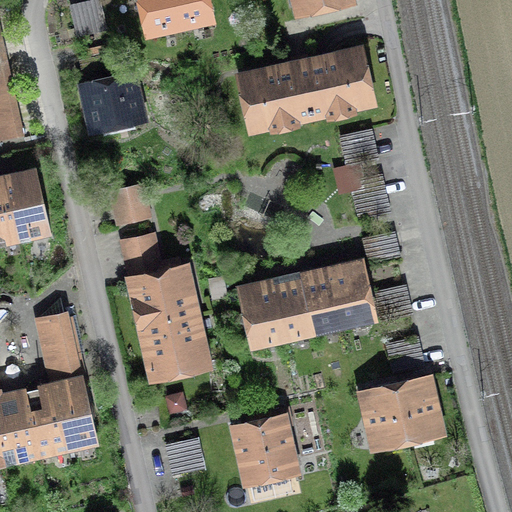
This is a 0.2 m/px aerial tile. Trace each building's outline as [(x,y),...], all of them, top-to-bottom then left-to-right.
[(106,29),(100,0),(85,4),(91,32),(106,29)] [(179,23),(179,22),(173,0),(143,0),(150,30),(151,28),(178,22),(178,23),(179,23)] [(206,15),(208,16),(204,0),(173,0),(179,22),(179,23),(180,21),(206,15)] [(71,7),(77,35),(91,32),(85,4),(71,7)] [(243,76),(254,125),(369,99),(358,50),(243,76)] [(82,57),(85,72),(113,66),(110,51),(82,57)] [(0,128),(16,125),(0,54),(0,128)] [(86,87),(94,125),(139,115),(130,77),(86,87)] [(369,129),(340,135),(344,150),(372,144),(369,129)] [(344,150),(347,165),(375,158),(372,144),(344,150)] [(33,173),(6,180),(17,232),(29,230),(31,237),(51,233),(48,219),(44,220),(33,173)] [(6,180),(0,180),(0,236),(17,232),(6,180)] [(381,183),(352,189),(356,204),(384,197),(381,183)] [(112,192),(118,221),(148,215),(141,185),(112,192)] [(356,204),(359,218),(387,212),(384,197),(356,204)] [(392,231),(363,238),(367,252),(395,246),(392,231)] [(123,241),(129,270),(159,264),(152,234),(123,241)] [(395,246),(367,252),(370,267),(398,261),(395,246)] [(359,262),(358,264),(330,271),(341,320),(341,321),(342,319),(369,313),(370,315),(359,262)] [(173,365),(177,367),(204,361),(183,268),(134,279),(138,298),(133,299),(141,335),(146,334),(154,369),(173,365)] [(341,321),(341,320),(330,271),(301,277),(312,326),(313,328),(313,326),(340,320),(340,321),(341,321)] [(313,328),(312,326),(301,277),(272,284),(284,333),(284,334),(285,332),(311,326),(312,328),(313,328)] [(284,334),(284,333),(272,284),(245,290),(243,288),(255,341),(256,339),(283,333),(283,334),(284,334)] [(403,284),(375,290),(379,305),(407,299),(403,284)] [(61,295),(38,316),(53,384),(80,378),(61,295)] [(407,299),(379,305),(382,320),(410,313),(407,299)] [(415,337),(387,343),(390,358),(419,351),(415,337)] [(390,358),(394,372),(422,366),(419,351),(390,358)] [(439,429),(428,380),(396,387),(407,436),(439,429)] [(81,383),(55,389),(67,442),(76,439),(78,447),(95,443),(88,417),(95,415),(92,402),(86,404),(81,383)] [(364,394),(375,443),(407,436),(396,387),(364,394)] [(29,415),(30,415),(38,448),(51,445),(52,452),(68,449),(67,442),(55,389),(25,396),(29,415)] [(0,442),(3,456),(4,463),(17,460),(15,453),(38,448),(30,415),(29,415),(17,418),(16,414),(6,416),(7,420),(0,421),(0,442)] [(294,467),(283,418),(236,428),(247,478),(294,467)] [(169,444),(172,458),(200,452),(197,437),(169,444)] [(175,473),(203,466),(200,452),(172,458),(175,473)]
